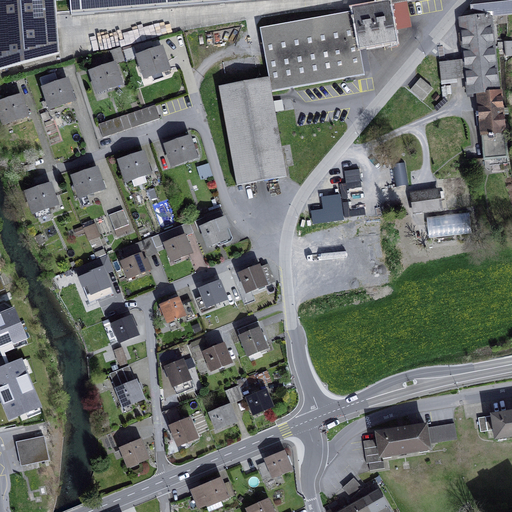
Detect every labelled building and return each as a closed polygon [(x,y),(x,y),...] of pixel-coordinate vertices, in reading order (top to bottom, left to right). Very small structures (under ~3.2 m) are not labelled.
[(0,0),(0,70),(59,54),(54,0),(0,0)] [(407,28),(402,2),(406,1),(413,0),(377,0),(378,6),(352,11),(353,13),(260,30),(269,78),(219,87),(237,186),(261,182),(287,177),(271,92),(345,79),(348,78),(351,78),(364,75),(359,49),(382,45),(396,42),(394,30),(407,28)] [(435,26),(454,0),(453,0),(446,0),(430,22),(435,26)] [(491,21),(494,20),(494,17),(492,0),(474,2),(472,5),(473,16),(466,16),(466,18),(460,19),(465,61),(466,78),(468,94),(478,94),(499,92),(491,21)] [(511,14),(511,11),(510,0),(493,0),(492,0),(494,17),(496,16),(500,16),(505,15),(511,14)] [(407,28),(411,27),(406,1),(402,2),(407,28)] [(505,49),(505,56),(511,56),(511,42),(503,43),(501,43),(498,43),(498,49),(501,49),(504,49),(505,49)] [(128,60),(135,58),(132,47),(125,50),(128,60)] [(145,78),(169,70),(161,49),(156,50),(153,52),(152,48),(146,50),(147,54),(138,57),(145,78)] [(116,64),(124,61),(120,51),(113,53),(116,64)] [(461,79),(466,78),(465,61),(460,62),(454,62),(456,79),(461,79)] [(454,62),(440,64),(441,81),(456,79),(454,62)] [(121,85),(114,65),(106,68),(100,70),(91,73),(97,93),(121,85)] [(429,76),(429,82),(439,81),(438,69),(432,70),(433,75),(429,76)] [(52,83),(58,81),(55,74),(40,79),(50,109),(74,101),(67,81),(59,84),(53,86),(52,83)] [(485,166),(508,164),(503,115),(506,115),(508,115),(508,109),(505,109),(503,110),(501,91),(499,92),(478,94),(485,166)] [(0,103),(0,113),(4,125),(27,117),(21,96),(12,99),(6,101),(0,103)] [(153,121),(160,119),(155,106),(148,108),(153,121)] [(153,121),(148,108),(141,110),(146,124),(153,121)] [(134,113),(139,126),(146,124),(141,110),(134,113)] [(127,115),(132,129),(139,126),(134,113),(127,115)] [(120,117),(124,131),(132,129),(127,115),(120,117)] [(113,120),(117,133),(124,131),(120,117),(113,120)] [(106,122),(110,136),(117,133),(113,120),(106,122)] [(99,125),(103,138),(110,136),(106,122),(99,125)] [(166,146),(173,166),(196,158),(189,138),(181,141),(175,143),(166,146)] [(147,182),(145,176),(150,174),(144,153),(135,156),(129,158),(119,162),(126,182),(132,180),(134,186),(147,182)] [(411,183),(409,160),(398,161),(399,184),(411,183)] [(344,189),(364,188),(363,167),(348,167),(349,181),(344,181),(344,189)] [(103,190),(97,169),(88,172),(82,174),(73,177),(83,207),(90,204),(87,195),(103,190)] [(57,205),(50,185),(42,188),(36,190),(27,193),(36,219),(51,214),(49,208),(57,205)] [(440,209),(438,191),(412,195),(414,212),(440,209)] [(314,208),(315,221),(346,219),(344,192),(324,194),(325,207),(314,208)] [(117,236),(131,231),(123,210),(109,216),(117,236)] [(221,245),(231,241),(232,238),(221,212),(196,223),(199,230),(202,229),(209,246),(217,243),(220,242),(221,245)] [(430,214),(431,234),(469,232),(468,213),(430,214)] [(82,225),(84,230),(94,226),(91,221),(82,225)] [(184,236),(193,233),(189,223),(181,227),(184,236)] [(102,244),(94,226),(84,230),(89,241),(90,240),(93,247),(102,244)] [(172,262),(191,254),(188,244),(185,237),(184,236),(181,227),(161,234),(172,262)] [(150,270),(146,261),(143,262),(142,259),(140,252),(145,250),(148,257),(157,253),(151,238),(136,244),(138,249),(125,254),(128,260),(122,262),(125,270),(128,269),(132,278),(150,270)] [(123,250),(125,254),(138,249),(136,244),(123,250)] [(106,255),(104,250),(95,254),(97,259),(106,255)] [(77,269),(81,278),(103,269),(104,272),(112,268),(107,257),(77,269)] [(240,274),(247,292),(274,282),(269,268),(261,271),(260,268),(259,267),(253,269),(248,271),(240,274)] [(87,286),(91,294),(110,287),(104,272),(103,269),(81,278),(80,278),(84,287),(87,286)] [(209,311),(208,307),(214,304),(224,301),(224,300),(221,293),(223,292),(220,283),(201,290),(203,296),(196,299),(202,314),(209,311)] [(0,302),(13,297),(10,292),(0,296),(0,302)] [(0,302),(0,311),(16,305),(13,297),(0,302)] [(185,316),(187,320),(197,316),(191,301),(181,305),(180,303),(178,299),(161,306),(168,323),(185,316)] [(111,319),(113,325),(124,320),(122,314),(111,319)] [(120,342),(138,335),(134,327),(132,321),(131,318),(124,320),(113,325),(113,326),(120,342)] [(237,330),(248,356),(267,348),(259,329),(261,329),(258,322),(237,330)] [(116,341),(117,343),(120,342),(113,326),(106,328),(112,342),(116,341)] [(192,344),(195,352),(206,347),(203,339),(192,344)] [(204,353),(212,371),(231,363),(223,345),(204,353)] [(115,351),(119,362),(126,359),(122,348),(115,351)] [(170,360),(170,354),(159,355),(160,369),(166,368),(166,360),(170,360)] [(178,394),(193,388),(186,370),(194,367),(191,359),(166,368),(173,386),(175,386),(178,394)] [(110,374),(115,388),(135,380),(129,366),(110,374)] [(0,402),(47,392),(43,371),(0,380),(0,402)] [(265,373),(258,376),(262,385),(269,382),(265,373)] [(254,377),(238,383),(240,388),(256,382),(254,377)] [(117,390),(124,407),(143,399),(140,391),(143,389),(141,384),(137,385),(136,382),(117,390)] [(225,391),(230,404),(243,399),(238,386),(225,391)] [(248,399),(254,414),(272,406),(266,391),(248,399)] [(3,402),(6,417),(42,409),(39,395),(3,402)] [(211,414),(217,430),(236,422),(230,406),(226,408),(225,403),(215,407),(216,412),(211,414)] [(176,407),(165,411),(171,427),(182,422),(176,407)] [(496,438),(511,436),(511,413),(478,418),(481,432),(495,430),(496,438)] [(171,427),(178,446),(198,438),(190,419),(182,422),(171,427)] [(457,440),(455,425),(426,429),(426,427),(403,430),(377,434),(378,439),(381,457),(429,449),(428,444),(457,440)] [(21,466),(49,460),(44,437),(42,437),(17,443),(19,454),(21,466)] [(384,461),(382,462),(381,457),(378,439),(363,442),(367,464),(369,463),(370,471),(385,469),(384,461)] [(129,466),(147,458),(140,441),(121,448),(129,466)] [(259,468),(264,481),(291,470),(287,461),(286,457),(284,453),(266,460),(268,464),(259,468)] [(357,494),(363,488),(353,477),(342,487),(352,498),(357,494)] [(221,507),(219,502),(235,495),(230,483),(224,486),(221,479),(213,482),(208,484),(193,491),(200,508),(207,504),(210,510),(213,511),(221,507)] [(369,487),(364,489),(363,488),(357,494),(360,497),(361,496),(364,500),(371,511),(391,511),(378,490),(373,493),(369,487)] [(349,506),(352,511),(371,511),(364,500),(361,496),(360,497),(357,494),(352,498),(351,499),(354,504),(349,506)] [(273,511),(268,501),(267,502),(265,499),(259,501),(261,505),(248,510),(249,511),(273,511)]
